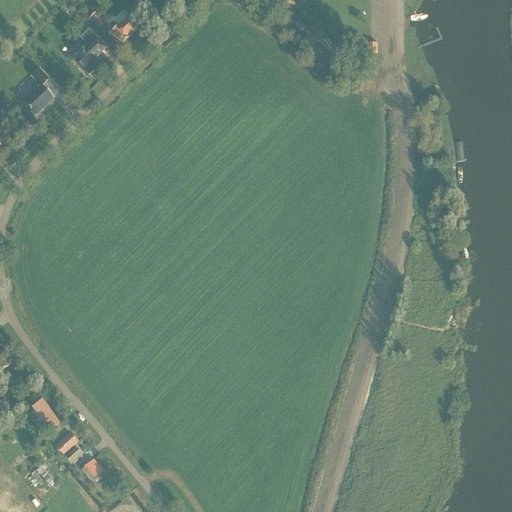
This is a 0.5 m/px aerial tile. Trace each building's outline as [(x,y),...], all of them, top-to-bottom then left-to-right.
[(292,0),(274,0),(291,11),(297,3),(292,0)] [(141,27),(125,10),(113,21),(115,23),(108,31),(122,45),(141,27)] [(106,23),(96,13),(89,19),(99,30),(106,23)] [(107,48),(89,30),(80,38),(88,47),(86,48),(86,47),(72,60),(88,77),(102,64),(96,59),(107,48)] [(377,44),(367,44),(367,60),(377,60),(377,44)] [(34,93),(22,104),(35,118),(54,100),(42,87),(50,80),(39,69),(30,78),(38,85),(32,90),(34,93)] [(0,372),(11,364),(0,350),(0,372)] [(60,425),(42,402),(32,410),(50,433),(60,425)] [(63,457),(78,443),(69,434),(54,447),(63,457)] [(75,448),(64,458),(71,465),(82,456),(75,448)] [(90,467),(88,465),(81,471),(93,485),(100,479),(98,476),(103,473),(95,463),(90,467)] [(56,479),(43,465),(32,476),(41,486),(46,481),(49,485),(56,479)] [(54,489),(48,494),(44,490),(39,495),(54,511),(62,505),(56,499),(60,495),(54,489)]
